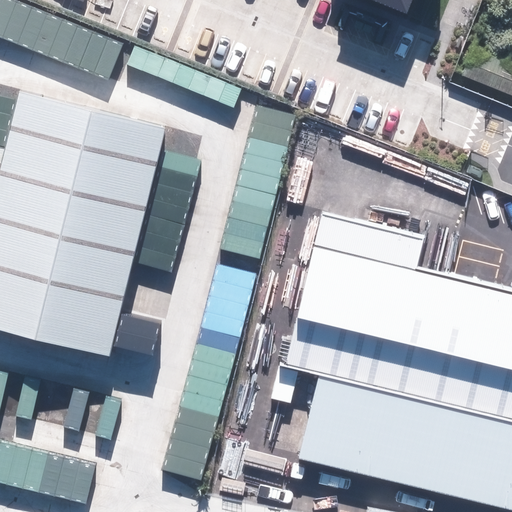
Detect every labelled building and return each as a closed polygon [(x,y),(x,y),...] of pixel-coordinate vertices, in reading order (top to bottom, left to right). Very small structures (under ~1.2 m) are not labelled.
[(34,0),(177,57),(199,0),(34,0)] [(214,1),(191,55),(259,83),(281,29),(214,1)] [(511,59),(473,45),(461,75),(511,94),(511,59)] [(173,126),(23,88),(0,178),(0,331),(113,360),(173,126)] [(511,296),(319,248),(288,370),(320,378),(511,426),(511,296)] [(277,376),(271,398),(291,403),(297,382),(277,376)] [(487,511),(511,511),(511,426),(320,378),(298,465),(487,511)] [(220,473),(217,496),(249,501),(252,478),(220,473)] [(256,481),(252,503),(283,508),(287,486),(256,481)]
